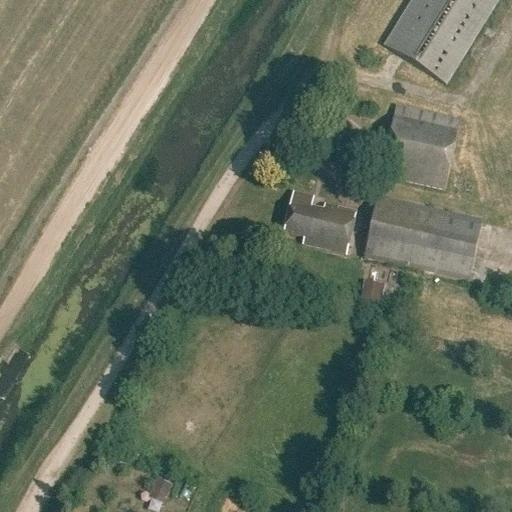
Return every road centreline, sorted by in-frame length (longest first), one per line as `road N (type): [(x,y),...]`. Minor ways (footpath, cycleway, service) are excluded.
road 1 (track): [(34,511),(262,126),(316,75),(338,14)]
road 2 (track): [(203,0),(0,321)]
